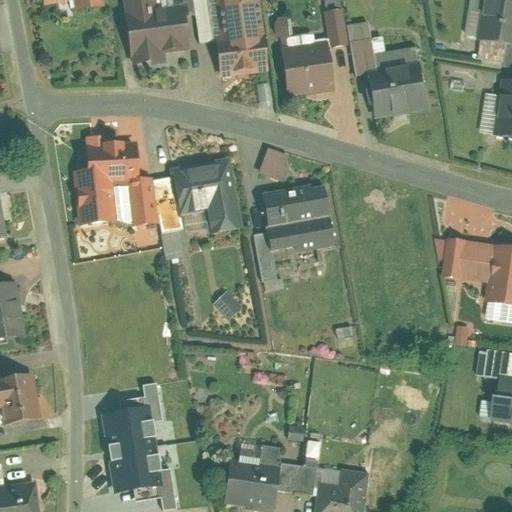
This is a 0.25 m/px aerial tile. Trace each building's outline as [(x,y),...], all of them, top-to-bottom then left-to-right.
[(36,0),(38,11),(71,7),(73,19),(101,15),(98,0),(36,0)] [(152,0),(124,0),(131,68),(165,65),(164,53),(188,51),(183,6),(171,8),(154,9),(152,0)] [(193,0),(194,5),(199,45),(222,42),(216,0),(193,0)] [(216,0),(222,42),(224,58),(218,59),(221,79),(269,73),(265,43),(261,43),(255,0),(216,0)] [(511,0),(471,0),(467,36),(481,38),(478,65),(511,69),(511,0)] [(329,44),(330,48),(350,45),(348,27),(345,9),(325,11),(329,39),(329,44)] [(290,17),(275,19),(277,38),(287,37),(292,36),(290,17)] [(348,27),(350,45),(355,77),(367,75),(422,67),(420,45),(386,50),(384,38),(371,40),(368,24),(348,27)] [(313,34),(292,36),(287,37),(288,50),(329,44),(329,39),(314,41),(313,34)] [(330,48),(329,44),(288,50),(281,51),(287,97),(336,90),(330,48)] [(422,67),(367,75),(373,120),(429,113),(422,67)] [(511,82),(503,81),(495,140),(511,142),(511,82)] [(83,173),(73,174),(79,227),(158,220),(151,181),(138,182),(135,144),(82,149),(83,173)] [(292,158),(266,150),(258,174),(285,182),(292,158)] [(232,166),(172,176),(181,228),(211,222),(215,243),(245,237),(232,166)] [(172,176),(151,181),(158,220),(166,261),(184,258),(179,232),(183,232),(181,228),(172,176)] [(324,189),(262,199),(268,234),(271,256),(333,246),(324,189)] [(271,256),(268,234),(255,237),(264,294),(285,290),(284,279),(276,281),(271,256)] [(511,249),(435,239),(438,261),(444,263),(443,281),(487,285),(484,323),(511,325),(511,249)] [(0,291),(0,353),(25,349),(15,289),(0,291)] [(226,292),(213,303),(229,321),(242,309),(226,292)] [(351,329),(334,331),(337,354),(354,352),(351,329)] [(477,375),(497,378),(511,380),(511,355),(481,351),(477,375)] [(511,380),(497,378),(490,428),(511,430),(511,380)] [(33,379),(0,383),(0,421),(1,422),(3,434),(40,429),(33,379)] [(148,410),(100,419),(108,457),(155,448),(148,410)] [(155,448),(108,457),(115,498),(163,489),(155,448)] [(276,469),(225,461),(219,502),(270,510),(276,469)] [(341,485),(313,482),(309,511),(366,511),(372,470),(343,467),(341,485)] [(0,494),(0,511),(37,511),(34,489),(0,494)]
